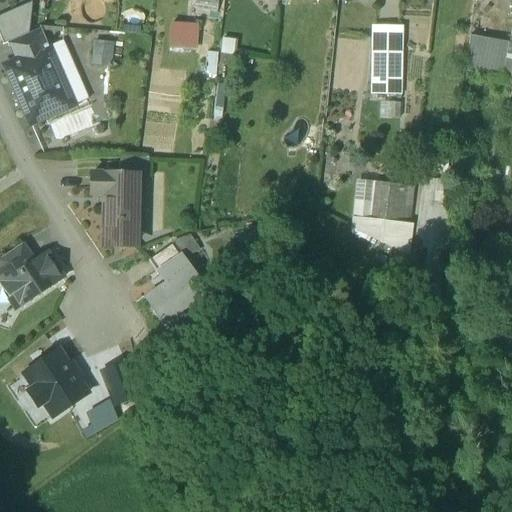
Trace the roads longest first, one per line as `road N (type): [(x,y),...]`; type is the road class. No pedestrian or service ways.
road 1 (residential): [(0,108),(88,265),(107,318)]
road 2 (track): [(181,511),(145,350),(107,318)]
